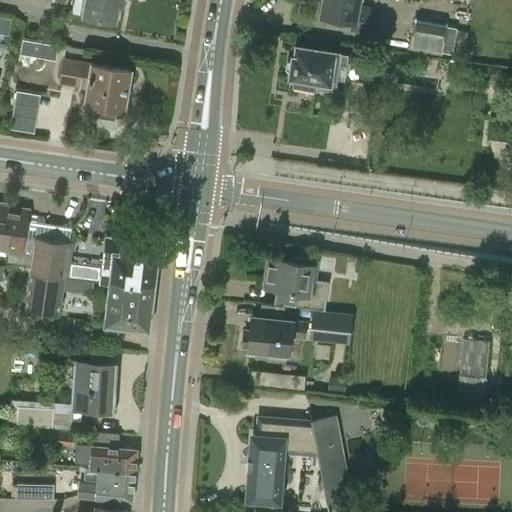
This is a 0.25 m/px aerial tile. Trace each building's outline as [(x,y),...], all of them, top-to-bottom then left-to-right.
[(115,21),(118,4),(121,5),(122,0),(85,0),(83,15),(115,21)] [(365,31),(369,7),(359,5),(359,0),(322,0),(320,15),(353,21),(352,29),(365,31)] [(408,45),(451,53),(456,26),(413,18),(408,45)] [(295,75),(293,85),(315,88),(316,78),(322,79),(321,86),(333,88),(337,62),(344,63),(345,54),(297,47),(296,57),(294,57),(287,61),(286,68),(291,74),(291,75),(295,75)] [(115,108),(123,109),(130,68),(92,61),(92,63),(64,58),(61,80),(87,85),(84,103),(94,105),(92,117),(113,120),(115,108)] [(7,260),(32,263),(32,261),(37,262),(38,257),(47,258),(45,274),(63,278),(68,244),(36,239),(38,227),(25,225),(27,212),(0,207),(0,245),(9,247),(7,260)] [(133,271),(156,273),(159,243),(121,239),(121,240),(106,238),(101,282),(109,284),(110,284),(112,272),(132,274),(133,271)] [(58,313),(63,278),(45,274),(47,258),(38,257),(37,262),(32,261),(32,263),(25,308),(58,313)] [(276,303),(323,310),(327,283),(310,280),(312,266),(279,261),(279,260),(268,259),(264,284),(279,286),(276,303)] [(149,330),(156,273),(133,271),(132,274),(112,272),(110,284),(109,284),(104,325),(105,325),(104,331),(118,333),(119,326),(149,330)] [(313,310),(310,338),(350,342),(352,314),(313,310)] [(240,345),(240,347),(287,352),(289,336),(303,337),(305,322),(251,316),(250,329),(242,329),(242,331),(244,331),(243,345),(240,345)] [(491,388),(492,337),(462,336),(461,387),(491,388)] [(88,390),(87,409),(111,411),(111,410),(116,410),(117,392),(113,392),(115,365),(74,362),(72,390),(88,390)] [(345,379),(330,378),(329,389),(344,391),(345,379)] [(17,423),(52,425),(53,408),(18,406),(17,423)] [(254,414),(252,435),(251,453),(247,453),(246,470),(250,470),(247,498),(285,501),(289,451),(315,453),(325,503),(350,498),(333,410),(308,413),(309,419),(254,414)] [(48,447),(71,449),(71,446),(72,432),(49,431),(48,441),(48,444),(48,447)] [(74,462),(90,463),(90,467),(135,472),(137,448),(118,446),(92,444),(76,443),(74,462)] [(132,501),(135,472),(90,467),(89,478),(85,478),(85,483),(83,483),(82,496),(132,501)] [(54,484),(16,483),(15,496),(54,497),(54,484)]
